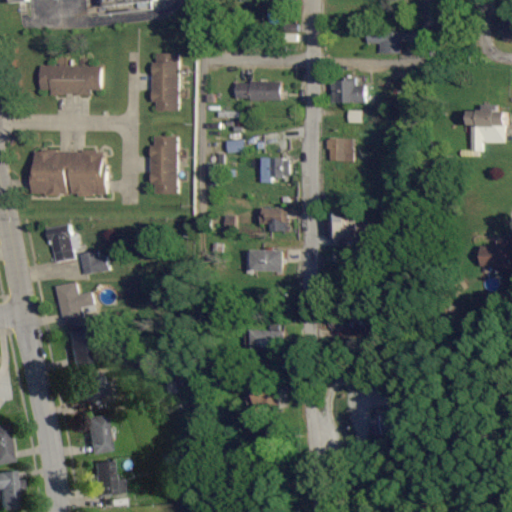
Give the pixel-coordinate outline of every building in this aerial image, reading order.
[(511,41),(511,20),(505,21),(505,29),(503,29),(504,42),(511,41)] [(401,54),(402,34),(369,33),(369,44),(381,44),(381,54),(401,54)] [(180,54),(153,54),(153,104),(157,104),(157,113),(179,113),(180,54)] [(102,67),(41,66),(41,95),(91,95),(91,91),(101,91),(102,67)] [(366,104),(366,85),(357,85),(357,80),(333,80),(332,103),(366,104)] [(237,100),(282,101),(283,83),(238,82),(237,100)] [(363,123),(363,111),(349,111),(349,123),(363,123)] [(473,111),(472,151),(485,152),(485,143),(508,143),(509,112),(473,111)] [(179,137),(157,137),(156,146),(153,146),(152,194),(177,195),(179,137)] [(355,139),(328,139),(328,149),(331,149),(331,162),(354,162),(355,139)] [(34,152),(34,195),(70,195),(106,195),(106,152),(34,152)] [(290,159),(263,158),(262,183),(275,184),(275,179),(290,179),(290,159)] [(262,209),(262,225),(271,225),(271,231),(288,232),(289,209),(262,209)] [(346,213),(334,213),(334,240),(359,239),(358,220),(347,220),(346,213)] [(226,216),(225,230),(236,230),(237,216),(226,216)] [(56,262),(75,259),(71,224),(46,227),(48,240),(53,240),(56,262)] [(483,268),(511,269),(511,241),(500,241),(500,247),(483,246),(483,268)] [(285,271),(285,249),(254,249),(254,271),(285,271)] [(100,256),(99,250),(82,253),(85,275),(110,271),(108,255),(100,256)] [(64,322),(86,318),(85,314),(97,311),(93,291),(80,294),(78,282),(57,286),(64,322)] [(90,341),(98,340),(96,327),(68,330),(72,365),(92,362),(90,341)] [(255,348),(282,347),(282,330),(254,330),(255,348)] [(102,383),(100,371),(79,375),(84,399),(110,394),(108,382),(102,383)] [(248,387),(247,405),(279,405),(280,388),(248,387)] [(91,454),(112,450),(105,414),(84,418),(91,454)] [(376,435),(403,434),(402,414),(376,415),(376,435)] [(0,463),(11,462),(5,424),(0,424),(0,463)] [(95,495),(124,494),(124,479),(113,480),(113,461),(94,462),(95,495)] [(0,508),(15,508),(13,471),(0,471),(0,508)]
